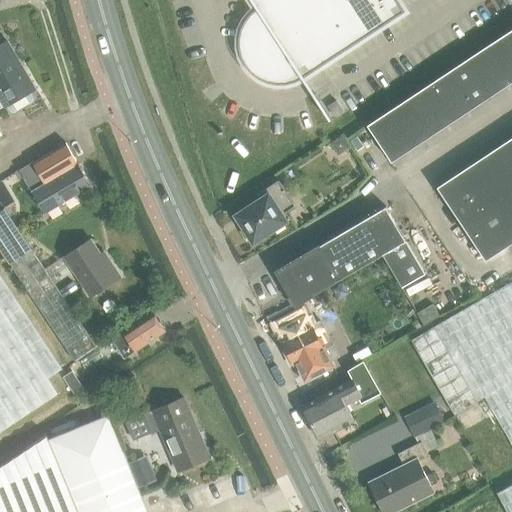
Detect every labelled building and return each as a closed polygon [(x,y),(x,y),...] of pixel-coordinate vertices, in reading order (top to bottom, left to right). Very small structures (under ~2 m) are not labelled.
[(249,0),(256,10),(248,17),(242,26),(239,36),(238,47),(240,58),(245,67),(252,75),(261,81),(271,85),(282,85),(293,83),(302,79),(404,12),(396,0),(249,0)] [(511,39),(508,32),(488,46),(511,82),(511,39)] [(6,42),(0,45),(0,102),(3,109),(6,107),(9,112),(14,113),(33,102),(34,98),(32,93),(34,91),(6,42)] [(488,46),(468,59),(492,95),(511,82),(488,46)] [(468,59),(448,72),(472,109),(492,95),(468,59)] [(448,72),(407,99),(432,135),(472,109),(448,72)] [(407,99),(387,112),(412,148),(432,135),(407,99)] [(334,117),(342,111),(335,101),(327,106),(334,117)] [(391,162),(412,148),(387,112),(367,126),(391,162)] [(331,142),(329,143),(338,156),(350,147),(342,136),(342,135),(331,142)] [(350,142),(357,152),(363,147),(356,137),(350,142)] [(511,137),(497,147),(511,169),(511,137)] [(44,214),(90,187),(65,144),(19,171),(44,214)] [(511,169),(497,147),(477,160),(501,197),(511,189),(511,169)] [(477,160),(457,174),(481,210),(501,197),(477,160)] [(437,187),(461,224),(481,210),(457,174),(437,187)] [(285,212),(294,206),(278,181),(257,195),(260,200),(236,216),(244,227),(241,229),(248,241),(251,239),(253,242),(271,230),(273,232),(283,226),(282,223),(289,219),(285,212)] [(511,213),(511,189),(501,197),(511,213)] [(506,247),(511,242),(511,213),(501,197),(481,210),(506,247)] [(386,207),(364,220),(383,255),(402,287),(425,274),(386,207)] [(96,347),(4,208),(0,210),(0,250),(74,362),(96,347)] [(485,261),(506,247),(481,210),(461,224),(485,261)] [(292,308),(383,255),(364,220),(272,273),(292,308)] [(89,297),(120,277),(108,259),(104,261),(89,240),(63,257),(89,297)] [(0,429),(58,391),(48,377),(62,368),(0,274),(0,429)] [(431,328),(411,340),(455,415),(484,398),(511,445),(511,281),(479,301),(441,323),(431,328)] [(124,358),(164,331),(152,312),(111,339),(124,358)] [(322,321),(312,326),(295,335),(285,315),(272,321),(278,334),(282,332),(286,340),(282,341),(286,349),(281,351),(286,360),(290,359),(293,366),(296,365),(304,381),(333,367),(324,348),(333,344),(322,321)] [(97,350),(80,361),(85,369),(102,357),(97,350)] [(379,393),(368,372),(363,363),(348,371),(352,378),(302,405),(319,439),(354,420),(346,407),(360,399),(362,402),(379,393)] [(66,379),(77,396),(87,390),(76,372),(66,379)] [(177,472),(210,457),(184,398),(127,423),(134,441),(159,430),(177,472)] [(435,403),(406,418),(415,437),(444,422),(435,403)] [(146,511),(107,414),(48,439),(78,511),(146,511)] [(0,465),(0,511),(78,511),(48,439),(47,434),(0,465)] [(406,497),(437,482),(433,473),(425,476),(418,461),(428,456),(422,442),(398,453),(404,465),(369,482),(383,511),(393,511),(410,504),(406,497)] [(145,456),(129,462),(136,480),(152,474),(145,456)] [(511,511),(511,485),(496,494),(506,511),(511,511)]
